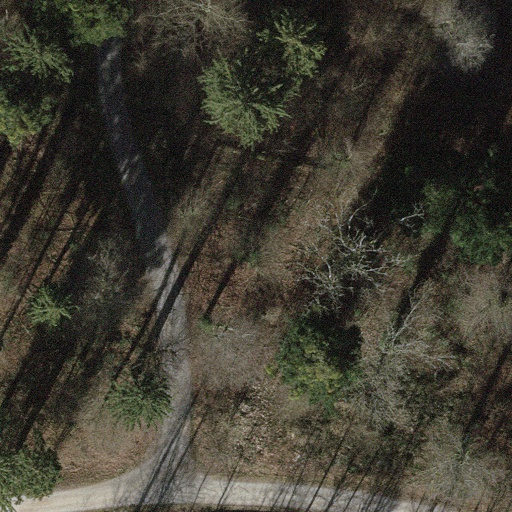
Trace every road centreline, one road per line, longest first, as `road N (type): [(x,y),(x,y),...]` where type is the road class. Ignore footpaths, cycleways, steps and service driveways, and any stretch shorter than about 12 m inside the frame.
road 1 (track): [(122,0),(112,77),(171,299),(180,493)]
road 2 (track): [(402,511),(264,494),(180,493),(0,508)]
